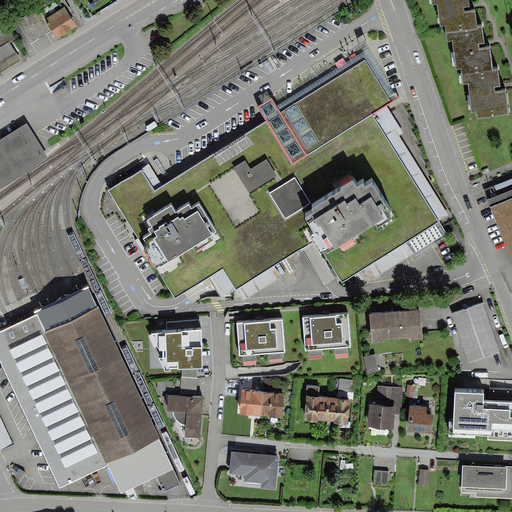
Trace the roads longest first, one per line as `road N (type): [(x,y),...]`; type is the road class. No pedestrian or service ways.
road 1 (residential): [(393,0),(511,319)]
road 2 (residential): [(511,455),(213,442)]
road 3 (residential): [(197,511),(6,506)]
road 4 (secondary): [(156,0),(0,97)]
road 5 (residential): [(213,442),(217,318)]
